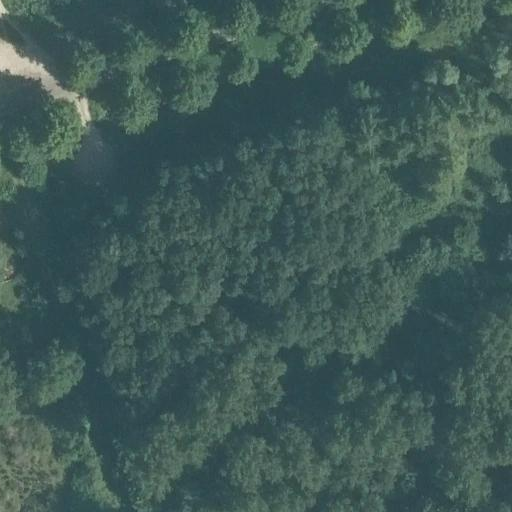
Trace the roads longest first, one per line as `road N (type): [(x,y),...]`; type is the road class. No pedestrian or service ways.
road 1 (track): [(0,126),(115,511)]
road 2 (unclassified): [(0,105),(339,0)]
